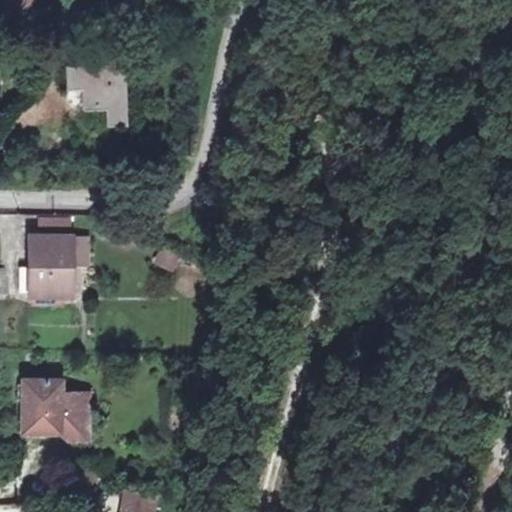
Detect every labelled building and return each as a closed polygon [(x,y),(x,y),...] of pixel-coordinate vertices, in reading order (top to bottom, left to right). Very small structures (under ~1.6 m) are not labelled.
[(8,0),(9,15),(36,13),(35,0),(8,0)] [(83,88),(84,109),(108,108),(108,125),(127,124),(126,63),(67,65),(68,88),(83,88)] [(43,218),(43,235),(68,235),(68,218),(43,218)] [(30,292),(30,294),(68,295),(68,266),(73,266),(73,235),(68,235),(43,235),(30,235),(30,268),(21,268),(21,292),(30,292)] [(73,235),(73,266),(91,266),(91,236),(73,235)] [(163,249),(157,262),(173,269),(180,256),(163,249)] [(89,439),(90,393),(63,393),(63,379),(24,379),(23,432),(62,433),(69,439),(89,439)] [(96,463),(96,479),(111,479),(111,462),(96,463)] [(79,463),(79,488),(96,488),(96,479),(96,463),(79,463)] [(129,491),(125,511),(154,511),(157,496),(129,491)]
